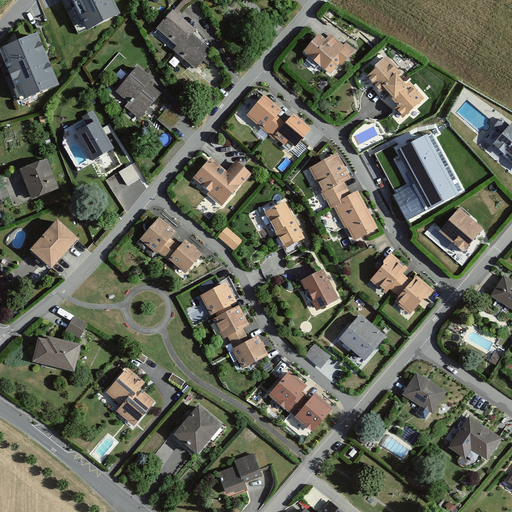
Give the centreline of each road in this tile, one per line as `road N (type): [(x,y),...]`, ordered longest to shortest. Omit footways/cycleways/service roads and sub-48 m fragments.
road 1 (residential): [(254,72),(336,134),(397,239),(460,291)]
road 2 (residential): [(152,190),(227,258),(282,347),(359,410)]
road 3 (residential): [(152,190),(78,275),(0,337)]
road 4 (residential): [(0,405),(140,511)]
road 5 (residential): [(254,72),(152,190)]
